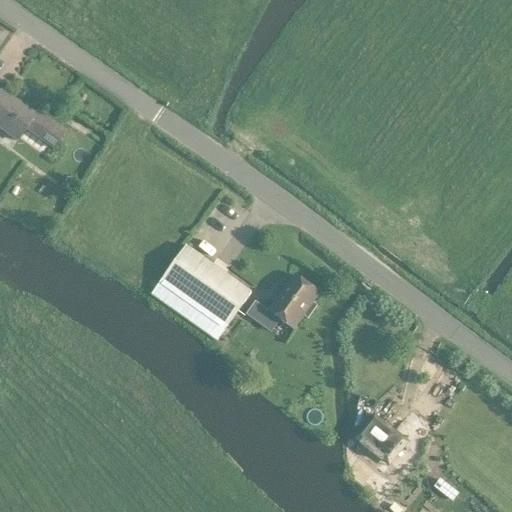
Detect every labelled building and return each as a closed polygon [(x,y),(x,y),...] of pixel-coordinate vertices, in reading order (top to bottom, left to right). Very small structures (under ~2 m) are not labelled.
[(0,90),(0,129),(16,141),(25,129),(53,148),(64,131),(35,112),(33,114),(0,90)] [(75,182),(65,176),(58,188),(68,194),(75,182)] [(251,292),(186,246),(162,279),(151,295),(216,341),(228,325),(251,292)] [(294,275),(269,311),(293,328),(303,315),(307,318),(316,305),(312,302),(319,292),(294,275)] [(390,465),(409,440),(375,412),(355,436),(358,439),(354,444),(382,466),(386,461),(390,465)]
